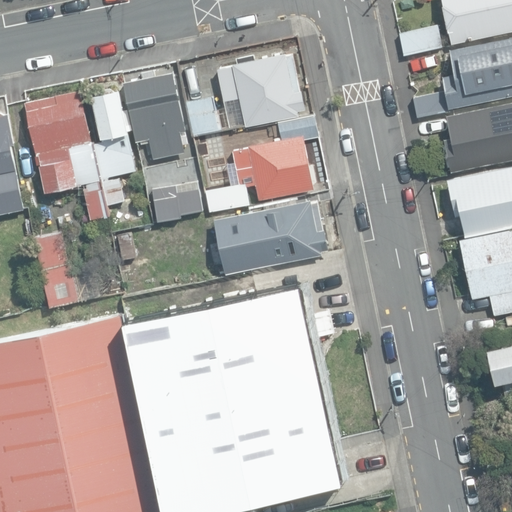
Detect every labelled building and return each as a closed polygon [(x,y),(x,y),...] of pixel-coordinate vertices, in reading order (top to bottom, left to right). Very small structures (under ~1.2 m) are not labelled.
[(511,0),(442,0),(452,43),(511,30),(511,0)] [(400,31),(405,54),(443,46),(438,23),(400,31)] [(415,97),(419,116),(454,109),(454,106),(511,94),(511,34),(450,47),(455,73),(444,75),(447,90),(415,97)] [(248,125),(301,114),(300,109),(308,107),(304,89),(301,90),(293,50),(258,58),(257,52),(237,56),(238,61),(234,62),(234,63),(219,67),(226,103),(242,99),(248,125)] [(149,137),(153,157),(187,150),(185,142),(189,142),(187,133),(183,134),(182,130),(187,129),(175,70),(157,74),(155,67),(141,70),(142,76),(125,80),(137,139),(141,138),(142,142),(148,141),(147,138),(149,137)] [(96,142),(110,203),(125,200),(120,173),(137,169),(119,87),(92,93),(102,141),(96,142)] [(82,183),(90,218),(111,214),(94,140),(93,140),(81,88),(25,100),(45,191),(82,183)] [(187,100),(194,134),(220,128),(213,94),(187,100)] [(446,137),(453,170),(511,158),(511,100),(448,114),(452,136),(446,137)] [(0,227),(15,224),(12,211),(24,209),(12,143),(15,142),(9,112),(0,113),(0,227)] [(305,133),(306,138),(321,135),(316,113),(280,121),(283,138),(305,133)] [(260,199),(316,187),(306,138),(305,133),(283,138),(250,145),(250,146),(233,150),(240,183),(206,190),(210,211),(251,202),(248,185),(257,183),(260,199)] [(464,232),(465,234),(511,223),(511,164),(448,178),(455,213),(460,233),(464,232)] [(155,199),(158,221),(183,217),(182,213),(204,209),(200,180),(177,183),(177,182),(153,186),(155,199)] [(313,200),(312,198),(282,204),(281,199),(267,201),(268,206),(216,217),(228,273),(324,253),(323,249),(331,248),(326,227),(324,228),(318,199),(313,200)] [(490,294),(494,314),(511,309),(511,226),(460,237),(473,298),(490,294)] [(39,237),(52,304),(79,298),(79,300),(99,296),(94,265),(74,269),(73,261),(70,262),(64,230),(61,230),(60,228),(40,232),(41,236),(39,236),(39,237)] [(118,233),(124,258),(138,255),(132,230),(118,233)] [(127,318),(168,511),(212,511),(212,509),(344,481),(302,281),(127,318)] [(0,338),(0,504),(1,511),(164,511),(122,313),(0,338)] [(511,340),(487,346),(495,380),(511,376),(511,340)]
